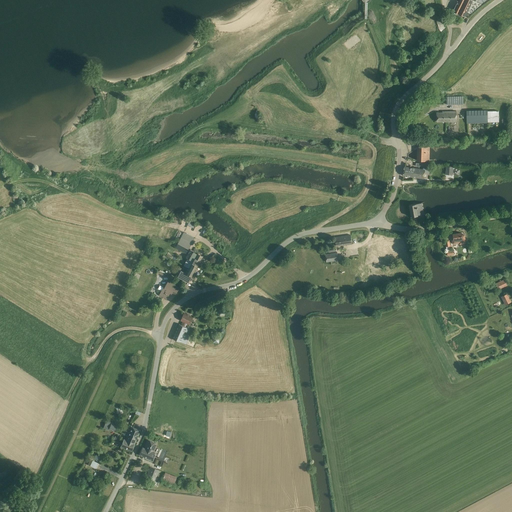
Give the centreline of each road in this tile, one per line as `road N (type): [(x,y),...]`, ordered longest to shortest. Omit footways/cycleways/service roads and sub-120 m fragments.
road 1 (unclassified): [(105,511),(143,432),(170,312),(193,294),(245,279),(301,234),(375,219)]
road 2 (unclassified): [(375,219),(397,174),(394,111),(499,0)]
road 3 (unclassified): [(511,214),(418,229),(375,219)]
